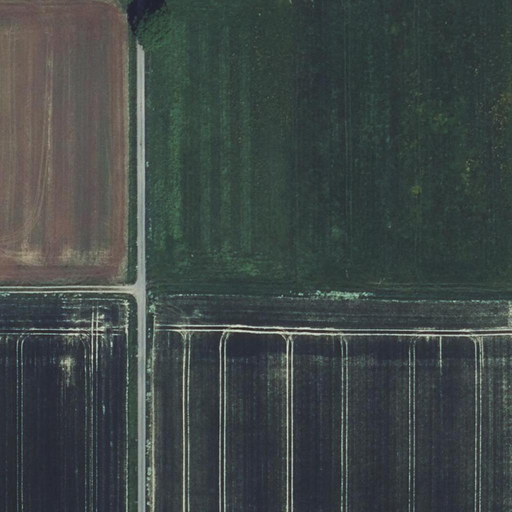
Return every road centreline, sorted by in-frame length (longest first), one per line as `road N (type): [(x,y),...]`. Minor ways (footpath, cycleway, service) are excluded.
road 1 (track): [(143,0),(144,511)]
road 2 (track): [(0,289),(143,288)]
